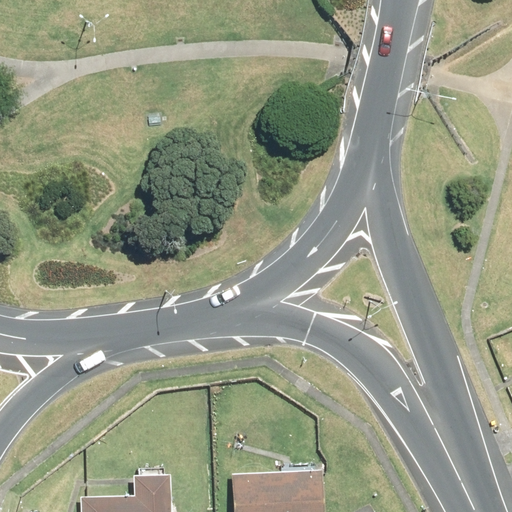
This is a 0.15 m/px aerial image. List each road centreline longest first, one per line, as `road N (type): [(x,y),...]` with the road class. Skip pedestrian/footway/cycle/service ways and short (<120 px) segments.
road 1 (secondary): [(371,182),(409,297),(440,432)]
road 2 (secondary): [(440,432),(343,342),(280,318),(242,314)]
road 3 (primary): [(371,182),(314,260),(242,314)]
road 4 (primary): [(403,0),(371,182)]
road 5 (primary): [(242,314),(146,342),(97,345)]
road 6 (tertiary): [(97,345),(0,438)]
